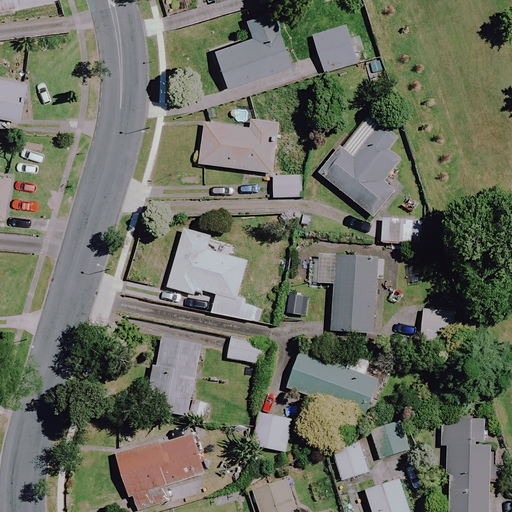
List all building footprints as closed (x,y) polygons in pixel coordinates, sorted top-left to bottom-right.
[(0,0),(0,16),(16,15),(14,0),(0,0)] [(290,69),(270,13),(246,21),(253,40),(214,53),(227,91),(290,69)] [(357,66),(346,28),(314,37),(325,76),(357,66)] [(0,81),(0,119),(19,124),(27,87),(0,81)] [(398,141),(370,118),(344,150),(322,177),(374,220),(395,194),(384,185),(398,168),(384,157),(398,141)] [(279,125),(251,122),(250,130),(206,125),(200,167),(272,176),(279,125)] [(0,219),(5,220),(10,177),(0,175),(0,219)] [(303,200),(303,179),(275,179),(274,200),(303,200)] [(434,222),(383,221),(382,246),(433,247),(434,222)] [(211,237),(182,230),(168,290),(214,301),(211,314),(258,325),(261,310),(238,304),(248,263),(208,253),(211,237)] [(379,257),(338,255),(312,253),(310,286),(336,288),(333,333),(374,335),(379,257)] [(448,312),(424,310),(421,342),(445,344),(448,312)] [(194,398),(204,346),(160,337),(145,411),(203,423),(207,401),(194,398)] [(232,338),(229,351),(228,358),(258,364),(263,344),(232,338)] [(298,356),(287,388),(372,417),(388,371),(346,356),(341,370),(298,356)] [(293,422),(259,414),(251,447),(285,455),(293,422)] [(489,511),(487,419),(421,421),(422,446),(448,445),(449,511),(489,511)] [(408,452),(399,422),(371,431),(380,461),(408,452)] [(205,476),(193,433),(117,455),(133,511),(138,511),(170,503),(166,487),(205,476)] [(369,475),(360,444),(333,451),(342,482),(369,475)] [(295,511),(299,511),(288,480),(253,493),(259,511),(295,511)] [(410,511),(401,481),(366,493),(372,511),(410,511)]
